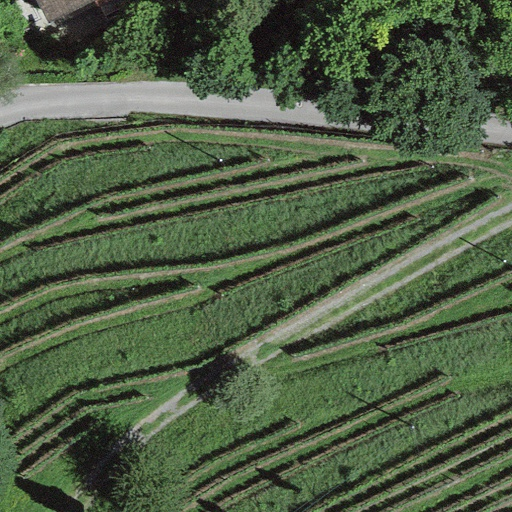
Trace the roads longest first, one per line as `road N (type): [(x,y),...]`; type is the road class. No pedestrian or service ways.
road 1 (track): [(511,183),(171,370),(79,463)]
road 2 (residential): [(0,112),(130,103),(511,146)]
